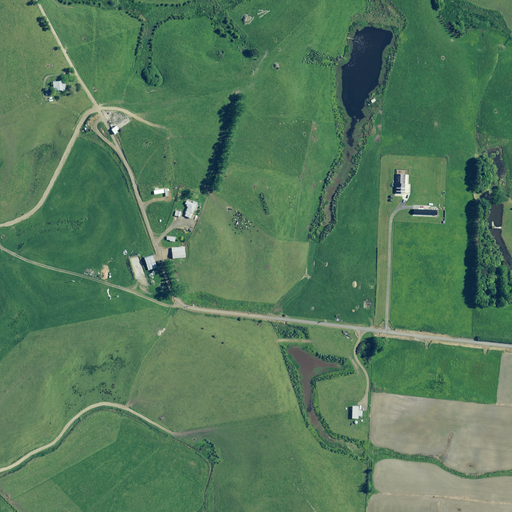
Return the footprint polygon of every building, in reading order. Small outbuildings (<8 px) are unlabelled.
[(61,83),(61,81),(52,82),(53,88),(55,88),(55,91),(61,90),(61,91),(65,91),(64,83),(61,83)] [(131,121),(127,116),(114,125),(112,123),(110,125),(112,128),(111,129),(114,134),(117,132),(116,131),(131,121)] [(197,203),(187,199),(184,204),(186,205),(186,206),(187,207),(185,213),(184,216),(190,218),(193,210),(195,211),(197,206),(196,205),(197,203)] [(185,257),(184,247),(171,248),(172,258),(185,257)] [(156,267),(152,255),(144,258),(148,270),(156,267)]
